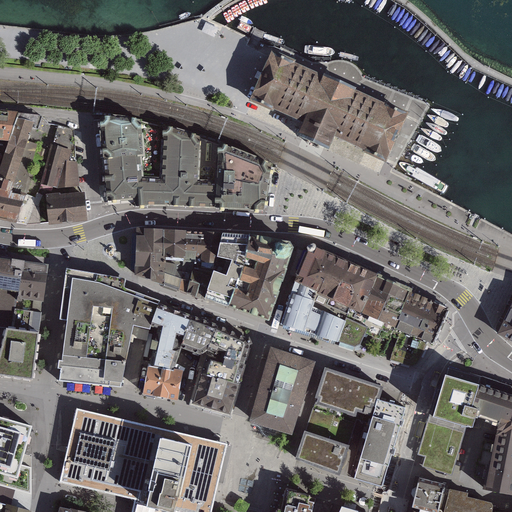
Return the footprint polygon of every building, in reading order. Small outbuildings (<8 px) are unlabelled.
[(207,22),(202,32),(215,38),(220,29),(207,22)] [(276,50),(253,99),(306,123),(301,134),(333,149),(338,137),(390,161),(400,140),(412,112),(276,50)] [(0,140),(9,141),(19,115),(0,112),(0,140)] [(0,169),(0,219),(27,224),(36,199),(25,195),(35,161),(47,164),(50,154),(35,149),(37,146),(27,142),(33,124),(39,126),(42,118),(19,115),(9,141),(0,169)] [(157,203),(158,126),(129,120),(113,117),(100,117),(108,201),(135,203),(157,203)] [(217,208),(220,145),(158,126),(157,203),(217,208)] [(74,130),(58,127),(50,154),(47,164),(41,188),(50,190),(51,187),(57,188),(63,161),(76,162),(74,130)] [(217,208),(263,211),(264,206),(271,166),(220,145),(217,208)] [(63,161),(57,188),(78,186),(76,162),(63,161)] [(42,196),(37,193),(36,199),(27,224),(41,224),(39,207),(40,202),(42,196)] [(47,196),(49,223),(86,219),(84,197),(61,198),(60,195),(47,196)] [(164,260),(164,231),(138,229),(135,274),(160,283),(164,260)] [(184,262),(186,232),(164,231),(164,260),(184,262)] [(200,268),(204,233),(186,232),(184,262),(182,273),(192,274),(194,267),(200,268)] [(216,260),(222,234),(204,233),(200,268),(214,272),(215,264),(218,264),(218,260),(216,260)] [(218,260),(218,264),(235,268),(243,269),(250,236),(245,235),(222,234),(216,260),(218,260)] [(283,280),(292,250),(289,244),(250,236),(243,269),(283,280)] [(352,307),(361,312),(377,276),(317,250),(314,251),(297,282),(333,299),(352,307)] [(457,265),(437,257),(434,265),(454,272),(457,265)] [(18,296),(23,263),(0,259),(0,327),(5,328),(12,330),(15,309),(18,296)] [(182,273),(184,262),(164,260),(160,283),(179,290),(182,273)] [(43,301),(47,267),(23,263),(18,296),(35,300),(43,301)] [(223,305),(228,307),(243,269),(235,268),(218,264),(215,264),(214,272),(205,300),(223,305)] [(179,290),(205,300),(214,272),(200,268),(194,267),(192,274),(182,273),(179,290)] [(151,325),(159,305),(160,301),(125,288),(126,279),(67,269),(61,320),(68,321),(63,354),(103,360),(126,363),(133,331),(149,332),(151,325)] [(283,280),(243,269),(228,307),(269,320),(283,280)] [(396,328),(410,291),(377,276),(361,312),(396,328)] [(327,315),(333,299),(297,282),(290,300),(327,315)] [(434,344),(449,309),(410,291),(396,328),(401,330),(428,342),(434,344)] [(35,300),(18,296),(15,309),(32,312),(35,300)] [(337,342),(352,307),(333,299),(327,315),(290,300),(282,324),(337,342)] [(0,375),(33,381),(43,301),(35,300),(32,312),(15,309),(12,330),(5,328),(0,351),(0,375)] [(181,346),(193,318),(159,305),(151,325),(159,328),(151,367),(173,371),(181,346)] [(511,306),(500,330),(498,334),(507,339),(511,341),(511,306)] [(389,340),(396,328),(361,312),(352,307),(337,342),(356,347),(360,344),(366,333),(379,339),(381,336),(389,340)] [(207,350),(219,327),(193,318),(181,346),(201,354),(207,350)] [(221,356),(244,363),(249,345),(247,339),(219,327),(207,350),(221,356)] [(419,364),(428,342),(401,330),(390,360),(413,367),(419,364)] [(311,364),(273,351),(263,386),(301,397),(311,364)] [(103,360),(63,354),(60,382),(121,387),(126,363),(103,360)] [(208,356),(203,374),(238,385),(244,363),(221,356),(220,359),(208,356)] [(151,367),(148,366),(141,395),(177,403),(184,374),(173,371),(151,367)] [(437,388),(418,454),(425,457),(423,467),(452,475),(467,425),(473,425),(476,416),(479,408),(471,406),(482,377),(455,369),(448,367),(445,378),(442,389),(437,388)] [(305,431),(348,446),(357,420),(370,425),(378,399),(383,387),(326,369),(305,431)] [(203,374),(195,403),(229,413),(238,385),(203,374)] [(511,386),(482,377),(471,406),(479,408),(511,415),(511,386)] [(301,397),(263,386),(256,410),(293,421),(301,397)] [(406,408),(378,399),(370,425),(355,478),(382,487),(406,408)] [(511,436),(511,415),(479,408),(476,416),(499,423),(497,434),(511,436)] [(132,511),(211,511),(228,444),(217,441),(172,431),(152,426),(153,423),(125,416),(124,420),(80,409),(60,484),(135,501),(132,511)] [(293,421),(256,410),(253,424),(258,425),(261,429),(263,433),(265,435),(268,437),(273,437),(277,435),(280,434),(283,433),(288,435),(293,421)] [(0,413),(0,486),(31,496),(32,423),(0,413)] [(305,431),(296,458),(339,474),(348,446),(305,431)] [(511,436),(497,434),(492,465),(511,467),(511,436)] [(511,493),(511,467),(492,465),(488,464),(485,488),(511,493)] [(445,483),(419,477),(409,511),(492,511),(493,503),(467,498),(468,493),(444,488),(445,483)] [(283,511),(318,511),(322,500),(290,490),(283,511)] [(31,511),(32,510),(0,500),(0,511),(31,511)]
